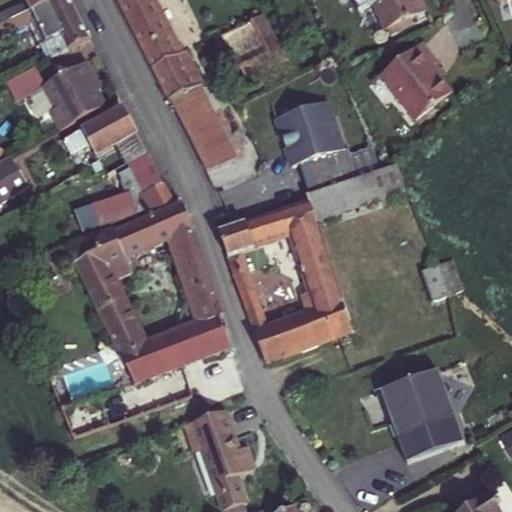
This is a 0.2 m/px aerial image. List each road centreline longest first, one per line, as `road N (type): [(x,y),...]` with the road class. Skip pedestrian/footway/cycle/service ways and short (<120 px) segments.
road 1 (residential): [(100,0),(198,201),(270,403),(342,511)]
road 2 (track): [(0,464),(133,428),(258,377)]
